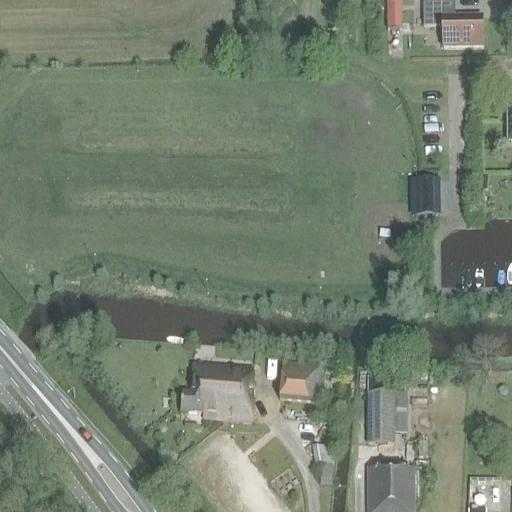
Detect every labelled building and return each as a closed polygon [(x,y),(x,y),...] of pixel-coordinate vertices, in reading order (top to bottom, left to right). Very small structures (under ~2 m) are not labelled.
[(402,32),(401,1),(386,1),(386,32),(402,32)] [(454,5),(422,5),(422,28),(442,28),(442,49),(482,49),(481,18),(454,19),(454,5)] [(439,181),(415,182),(415,218),(439,217),(439,181)] [(321,368),(282,365),(279,403),(317,406),(321,368)] [(253,372),(193,366),(190,395),(182,394),(180,414),(202,416),(202,421),(250,425),(253,387),(251,386),(253,372)] [(367,379),(367,398),(393,399),(393,380),(384,380),(367,379)] [(367,398),(366,448),(392,449),(393,399),(367,398)] [(427,444),(418,444),(418,459),(426,460),(427,444)] [(329,488),(332,449),(312,448),(315,469),(321,469),(320,487),(329,488)] [(367,473),(367,511),(413,511),(413,472),(367,473)]
